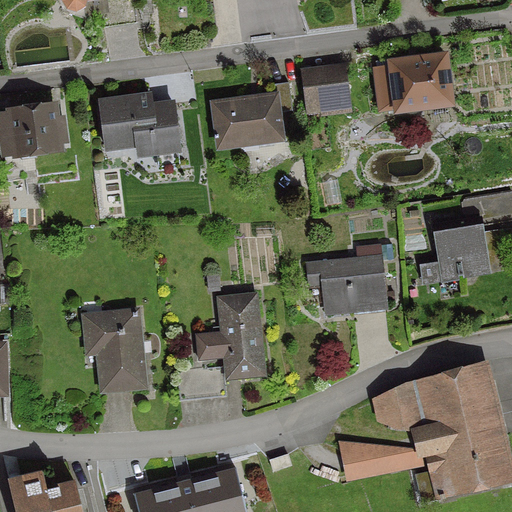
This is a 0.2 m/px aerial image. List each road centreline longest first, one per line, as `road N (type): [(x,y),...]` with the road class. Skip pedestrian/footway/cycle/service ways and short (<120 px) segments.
road 1 (residential): [(511,342),(434,355),(304,413),(216,440),(112,450),(0,442)]
road 2 (residential): [(511,26),(0,84)]
